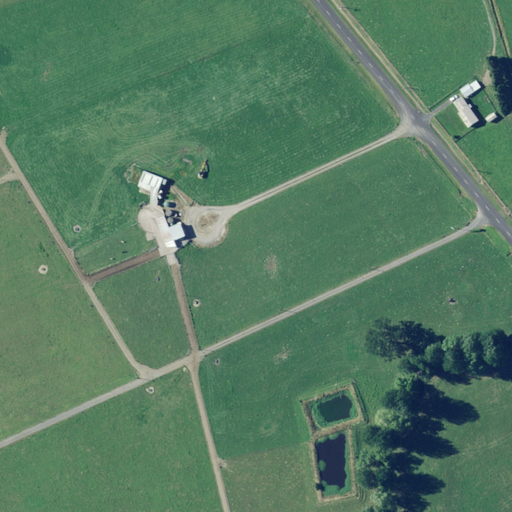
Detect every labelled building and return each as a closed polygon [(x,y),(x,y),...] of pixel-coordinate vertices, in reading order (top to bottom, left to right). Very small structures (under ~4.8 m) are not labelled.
[(477,82),(483,78),(480,74),(472,79),(474,83),(471,86),(470,85),(461,91),(467,98),(482,88),(477,82)] [(480,121),(464,97),(455,103),(461,112),(459,114),(470,128),(480,121)] [(498,118),(495,114),(487,119),(490,123),(498,118)] [(164,184),(167,185),(169,181),(146,172),(140,187),(153,192),(153,206),(160,206),(160,194),(164,184)] [(157,220),(168,247),(179,248),(176,241),(188,236),(183,224),(171,228),(166,216),(157,220)]
